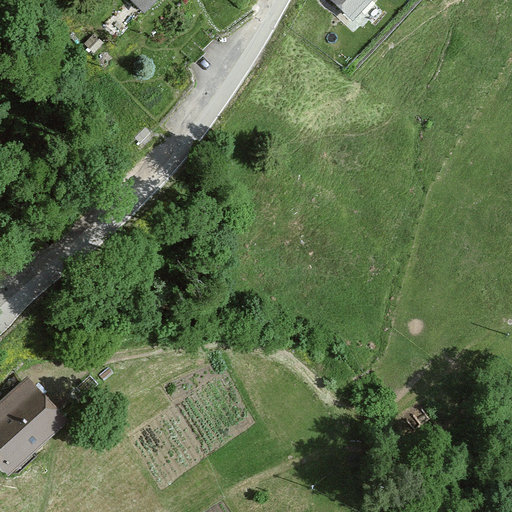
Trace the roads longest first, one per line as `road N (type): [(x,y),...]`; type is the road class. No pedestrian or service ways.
road 1 (track): [(0,391),(21,374),(197,343),(243,344),(283,353),(331,397),(357,412),(380,413),(511,322)]
road 2 (unclassified): [(0,312),(174,151),(278,0)]
